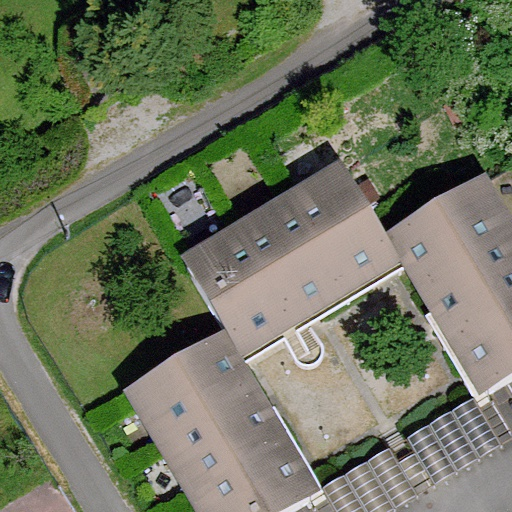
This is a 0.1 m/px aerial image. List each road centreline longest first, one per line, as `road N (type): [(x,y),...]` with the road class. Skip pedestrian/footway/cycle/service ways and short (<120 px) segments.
road 1 (residential): [(0,255),(426,0)]
road 2 (residential): [(0,331),(109,511)]
